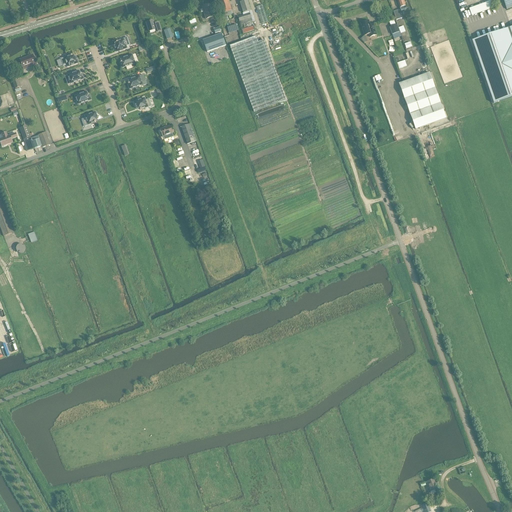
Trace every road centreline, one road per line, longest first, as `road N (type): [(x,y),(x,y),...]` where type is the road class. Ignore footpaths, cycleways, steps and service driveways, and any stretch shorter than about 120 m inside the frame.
road 1 (unclassified): [(500,511),(319,14)]
road 2 (track): [(81,140),(153,340)]
road 3 (track): [(325,32),(309,46),(365,204),(384,197)]
road 4 (unclassified): [(122,126),(178,105),(165,51),(210,31)]
road 5 (unclassified): [(0,171),(122,126)]
road 6 (tertiary): [(0,36),(116,0)]
